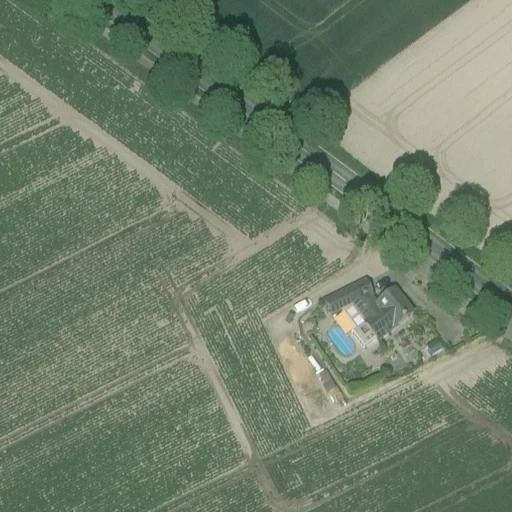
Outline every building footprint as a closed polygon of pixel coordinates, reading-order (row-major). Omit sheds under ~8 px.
[(363,288),(322,308),(330,323),(340,318),(349,313),(369,303),(370,303),(363,288)] [(393,296),(374,311),(373,311),(376,316),(360,328),(374,344),(376,348),(411,320),(393,296)] [(374,311),(369,303),(349,313),(360,328),(376,316),(373,311),(374,311)] [(374,344),(360,328),(349,313),(340,318),(353,335),(349,338),(362,354),(374,344)] [(435,360),(441,356),(436,347),(429,351),(435,360)]
